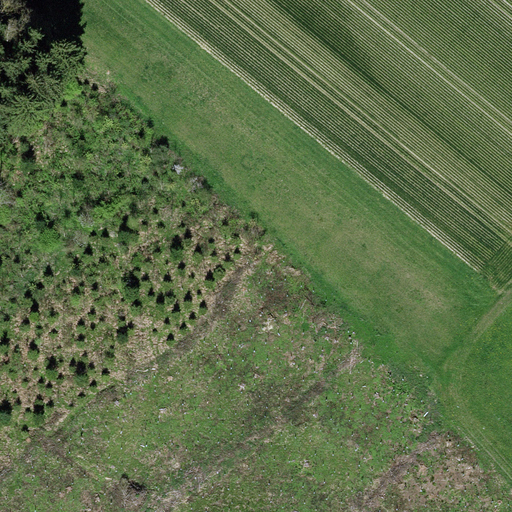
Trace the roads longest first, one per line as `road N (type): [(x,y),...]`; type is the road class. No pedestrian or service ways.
road 1 (track): [(511,510),(420,383),(180,148),(11,0)]
road 2 (track): [(420,383),(511,280)]
